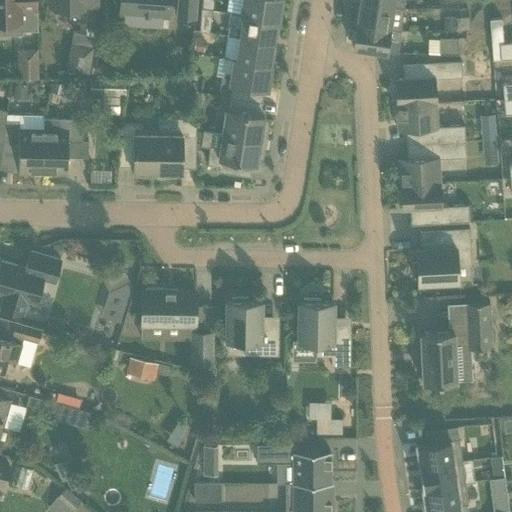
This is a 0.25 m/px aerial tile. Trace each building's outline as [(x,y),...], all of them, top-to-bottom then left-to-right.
[(20,31),(37,30),(36,0),(0,0),(0,23),(21,23),(20,31)] [(97,0),(48,0),(49,6),(54,6),(54,9),(83,8),(83,6),(98,6),(97,0)] [(119,0),(119,11),(125,12),(124,25),(162,28),(163,15),(168,16),(169,0),(119,0)] [(195,0),(178,0),(178,16),(194,18),(195,0)] [(201,0),(201,7),(211,8),(211,1),(210,0),(201,0)] [(279,20),(281,0),(241,0),(240,14),(279,20)] [(360,0),(360,1),(394,7),(404,8),(404,0),(360,0)] [(357,22),(401,29),(404,8),(394,7),(360,1),(357,22)] [(199,25),(210,27),(213,9),(201,8),(199,25)] [(227,35),(275,43),(279,20),(240,14),(239,18),(241,18),(239,29),(229,27),(227,35)] [(445,29),(456,29),(456,18),(445,18),(445,29)] [(397,53),(401,31),(401,29),(357,22),(356,22),(352,46),(386,51),(397,53)] [(232,59),(232,60),(271,66),(275,43),(227,35),(223,58),(232,59)] [(458,54),(457,37),(439,37),(439,53),(458,54)] [(193,51),(202,53),(204,39),(195,38),(193,51)] [(511,41),(498,43),(500,58),(511,57),(511,41)] [(89,73),(93,46),(70,42),(65,70),(89,73)] [(38,78),(38,48),(17,48),(18,78),(38,78)] [(268,89),(271,66),(232,60),(230,73),(227,72),(221,76),(219,89),(223,95),(230,97),(254,100),(257,87),(268,89)] [(392,98),(396,97),(396,104),(435,102),(434,78),(461,77),(461,60),(402,63),(403,78),(395,79),(395,85),(392,85),(392,98)] [(125,88),(125,79),(103,79),(102,96),(125,96),(125,88)] [(51,91),(61,93),(64,84),(54,81),(51,91)] [(511,82),(501,83),(503,98),(511,97),(511,82)] [(26,99),(27,87),(14,86),(13,98),(26,99)] [(119,97),(103,96),(102,113),(118,113),(119,97)] [(252,114),(254,100),(230,97),(227,111),(225,111),(221,133),(266,140),(266,122),(263,122),(264,116),(252,114)] [(511,112),(511,97),(503,98),(504,113),(511,112)] [(435,102),(396,104),(397,129),(406,129),(406,143),(464,140),(464,126),(436,128),(435,102)] [(42,173),(67,174),(68,141),(82,141),(82,118),(44,117),(43,129),(42,173)] [(18,173),(42,173),(43,129),(19,128),(19,122),(5,121),(2,144),(18,148),(18,173)] [(140,175),(157,177),(157,132),(146,132),(139,122),(125,123),(120,145),(133,146),(133,154),(132,154),(132,160),(133,160),(133,171),(140,171),(140,175)] [(481,129),(482,140),(497,139),(495,128),(481,129)] [(195,160),(195,140),(195,135),(182,134),(182,132),(180,132),(180,133),(169,132),(157,132),(157,177),(175,175),(175,172),(181,172),(181,160),(195,160)] [(218,170),(243,175),(245,161),(257,163),(258,157),(261,157),(266,140),(221,133),(218,147),(210,146),(207,165),(218,167),(218,170)] [(497,139),(482,140),(483,152),(497,151),(497,139)] [(464,140),(406,143),(407,158),(399,159),(400,184),(439,182),(437,159),(465,157),(464,140)] [(439,182),(400,184),(400,190),(397,190),(397,203),(401,203),(401,209),(410,208),(411,224),(468,221),(467,206),(440,207),(439,182)] [(416,261),(413,261),(414,278),(417,278),(417,282),(458,280),(457,263),(471,262),(469,227),(443,228),(444,246),(416,248),(416,261)] [(56,277),(61,259),(30,250),(25,267),(24,267),(23,269),(17,267),(17,265),(1,260),(0,263),(0,293),(4,294),(0,307),(23,314),(27,301),(35,303),(44,274),(56,277)] [(119,262),(104,270),(104,271),(109,282),(125,275),(119,262)] [(141,290),(141,310),(141,328),(192,329),(192,360),(211,360),(212,329),(195,329),(196,291),(163,291),(163,287),(145,287),(145,290),(141,290)] [(278,355),(278,329),(261,329),(261,300),(248,300),(248,297),(231,296),(231,300),(227,300),(226,340),(226,354),(278,355)] [(350,366),(350,330),(332,330),(333,301),(320,301),(320,298),(303,298),(303,301),(299,301),(298,341),(315,341),(315,355),(331,356),(331,365),(350,366)] [(420,332),(422,382),(456,381),(455,344),(467,344),(467,349),(492,347),(489,302),(465,303),(467,332),(454,333),(454,331),(420,332)] [(53,334),(41,331),(42,328),(15,321),(11,335),(38,342),(38,341),(50,345),(53,334)] [(22,343),(0,336),(0,370),(3,371),(6,360),(16,362),(22,343)] [(157,362),(129,356),(125,371),(153,377),(157,362)] [(283,366),(270,366),(270,387),(282,387),(283,366)] [(27,403),(30,394),(9,388),(7,398),(27,403)] [(81,421),(83,397),(55,394),(52,418),(81,421)] [(0,445),(9,448),(15,428),(2,425),(9,400),(0,397),(0,445)] [(330,417),(316,416),(316,418),(316,433),(342,434),(342,418),(330,417)] [(415,444),(418,466),(461,460),(456,426),(423,430),(425,442),(415,444)] [(284,481),(284,482),(331,482),(331,481),(329,481),(329,450),(294,450),(294,443),(255,443),(255,462),(292,462),(292,481),(284,481)] [(217,446),(203,446),(203,460),(217,460),(217,446)] [(66,478),(78,473),(71,457),(55,464),(62,480),(66,478)] [(464,481),(461,460),(418,466),(421,487),(464,481)] [(0,485),(3,486),(9,466),(0,462),(0,485)] [(491,469),(493,478),(504,477),(503,467),(491,469)] [(491,493),(506,490),(504,477),(493,478),(489,479),(491,493)] [(464,481),(421,487),(425,510),(426,509),(426,511),(459,511),(458,505),(467,504),(464,481)] [(207,501),(207,482),(194,482),(194,501),(207,501)] [(331,511),(331,482),(284,482),(284,511),(331,511)] [(65,486),(56,497),(73,511),(82,501),(65,486)]
